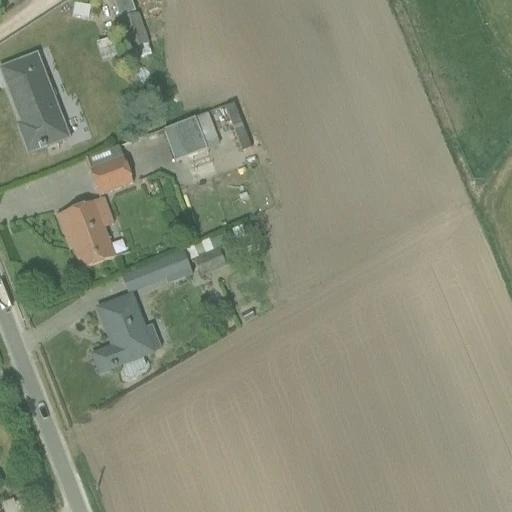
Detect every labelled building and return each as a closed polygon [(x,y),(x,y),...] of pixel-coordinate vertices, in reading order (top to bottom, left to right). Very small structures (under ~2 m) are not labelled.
[(111,0),(118,20),(135,15),(129,0),(111,0)] [(139,10),(150,4),(148,0),(135,0),(134,1),(139,10)] [(138,15),(119,23),(131,59),(145,54),(143,48),(149,46),(138,15)] [(101,64),(120,58),(115,39),(96,45),(101,64)] [(28,156),(70,140),(38,58),(0,72),(24,135),(21,137),(28,156)] [(243,153),(251,150),(231,101),(223,104),(243,153)] [(162,133),(174,165),(219,147),(207,116),(162,133)] [(118,150),(85,162),(98,200),(133,188),(123,160),(121,160),(118,150)] [(66,235),(81,273),(115,260),(104,231),(114,227),(103,200),(56,219),(62,236),(66,235)] [(138,270),(143,285),(191,267),(186,252),(138,270)] [(199,275),(222,269),(220,259),(196,266),(199,275)] [(154,354),(160,352),(151,328),(144,330),(132,299),(98,312),(112,351),(93,359),(99,376),(123,367),(124,371),(122,376),(124,381),(129,383),(134,381),(136,375),(143,373),(145,368),(142,361),(155,357),(154,354)] [(2,511),(26,511),(24,502),(14,505),(12,501),(0,505),(2,511)]
